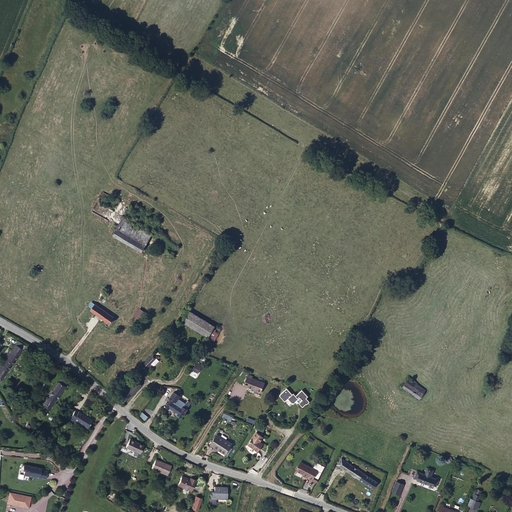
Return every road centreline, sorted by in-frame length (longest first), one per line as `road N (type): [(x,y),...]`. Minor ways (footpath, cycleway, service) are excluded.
road 1 (tertiary): [(342,511),(188,457),(111,402)]
road 2 (tertiary): [(111,402),(0,321)]
